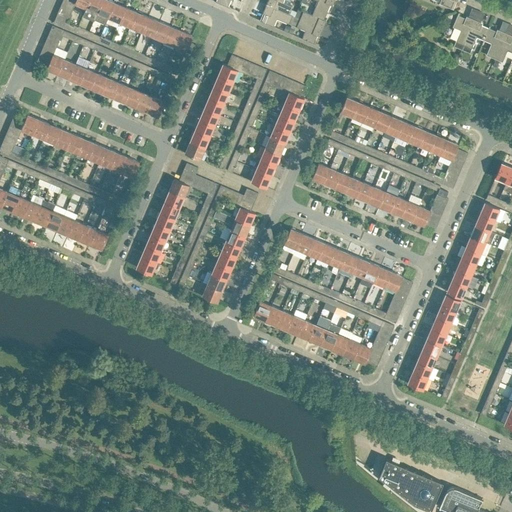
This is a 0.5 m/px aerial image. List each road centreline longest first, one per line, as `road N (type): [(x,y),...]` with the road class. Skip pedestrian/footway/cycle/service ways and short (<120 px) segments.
road 1 (tertiary): [(227,511),(163,483),(0,435)]
road 2 (residential): [(171,141),(15,73)]
road 3 (residential): [(378,394),(226,331)]
road 4 (residential): [(487,135),(336,70)]
road 5 (residential): [(432,266),(281,201)]
road 6 (residential): [(111,283),(171,141)]
road 7 (residential): [(511,450),(378,394)]
road 8 (tertiary): [(0,472),(138,511)]
road 9 (residential): [(432,266),(487,135)]
road 10 (residential): [(281,201),(336,70)]
road 11 (residential): [(226,331),(281,201)]
road 12 (residential): [(378,394),(432,266)]
road 13 (residential): [(171,141),(222,20)]
road 14 (residential): [(226,331),(111,283)]
road 15 (residential): [(111,283),(0,236)]
